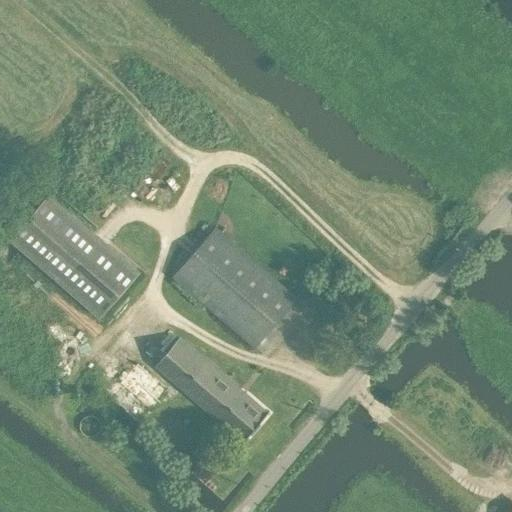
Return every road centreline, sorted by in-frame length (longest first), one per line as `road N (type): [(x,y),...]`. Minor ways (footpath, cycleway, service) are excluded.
road 1 (track): [(17,0),(129,94),(190,160),(243,155),(413,309)]
road 2 (unclassified): [(511,194),(243,511)]
road 3 (track): [(511,495),(490,496),(456,475),(349,384)]
